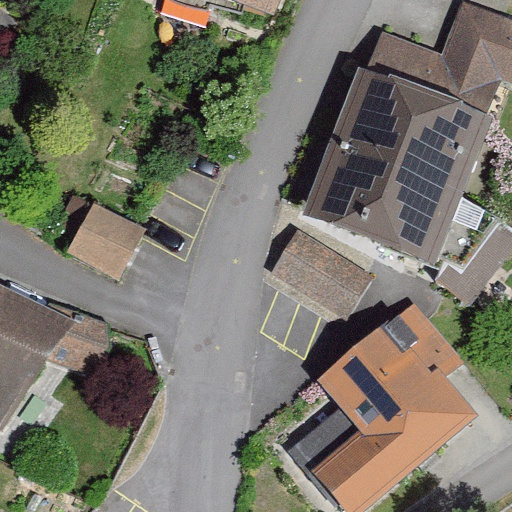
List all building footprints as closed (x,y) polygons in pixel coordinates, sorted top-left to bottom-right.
[(201,0),(275,24),(286,0),(201,0)] [(511,91),(511,23),(463,5),(449,45),(386,23),(365,79),(360,77),(303,224),(441,277),(433,286),(472,311),(511,256),(511,231),(465,209),(494,128),(488,125),(502,87),(511,91)] [(147,238),(97,210),(70,261),(121,288),(147,238)] [(374,282),(300,234),(274,276),(350,325),(374,282)] [(0,291),(0,433),(2,435),(51,366),(92,380),(110,330),(64,314),(61,322),(0,291)] [(340,415),(290,453),(342,511),(374,511),(481,424),(448,384),(467,368),(417,308),(321,390),(340,415)]
